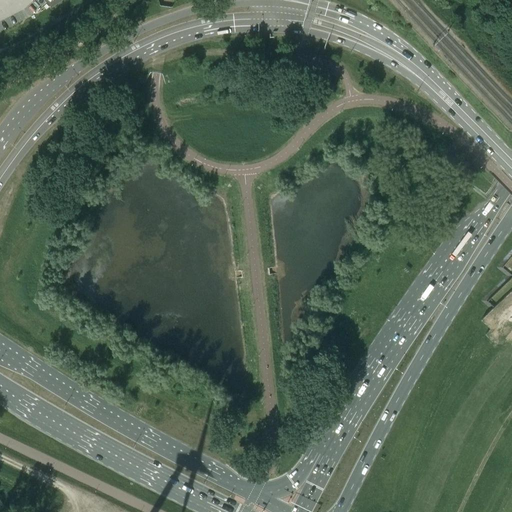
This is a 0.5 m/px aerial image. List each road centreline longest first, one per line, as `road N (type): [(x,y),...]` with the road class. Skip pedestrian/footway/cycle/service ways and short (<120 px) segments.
road 1 (trunk): [(339,511),(409,379),(511,215)]
road 2 (primary): [(0,174),(48,113),(105,67),(176,34),(272,24)]
road 3 (trunk): [(511,179),(339,439)]
road 4 (primary): [(257,4),(196,11),(112,46),(34,101),(0,143)]
road 5 (primary): [(256,497),(0,350)]
road 6 (primary): [(0,381),(220,501)]
road 7 (unclassified): [(153,511),(0,438)]
road 8 (primary): [(272,24),(350,43),(416,72)]
road 9 (primary): [(416,72),(391,41),(291,5)]
road 10 (primary): [(511,164),(416,72)]
